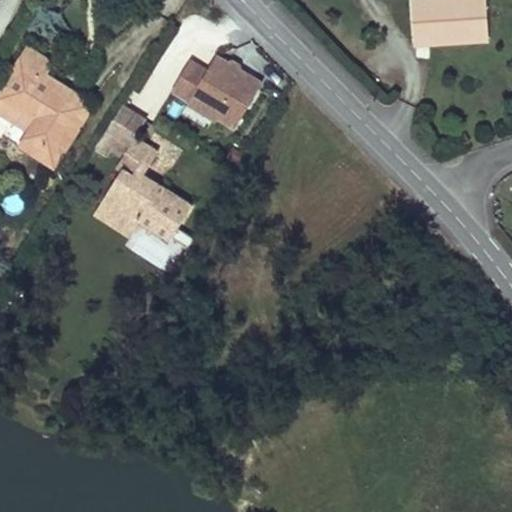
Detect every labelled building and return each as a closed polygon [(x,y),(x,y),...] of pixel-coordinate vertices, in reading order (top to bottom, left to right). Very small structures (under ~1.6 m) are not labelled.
[(479,0),(434,0),(408,2),(410,37),(482,34),(479,0)] [(482,34),(410,37),(410,44),(483,40),(482,34)] [(51,64),(29,50),(22,62),(44,77),(51,64)] [(210,66),(189,56),(170,95),(239,129),(265,75),(217,52),(210,66)] [(44,77),(22,62),(0,96),(0,99),(37,124),(32,132),(22,148),(54,168),(91,107),(44,77)] [(37,124),(0,99),(0,110),(32,132),(37,124)] [(92,195),(103,203),(118,213),(115,219),(131,230),(135,223),(169,245),(193,209),(161,188),(153,200),(139,190),(160,155),(139,141),(150,123),(122,106),(68,193),(86,204),(92,195)] [(118,213),(103,203),(96,215),(127,235),(131,230),(115,219),(118,213)]
